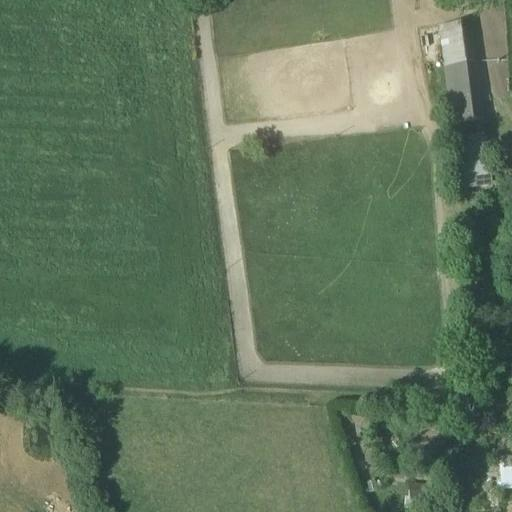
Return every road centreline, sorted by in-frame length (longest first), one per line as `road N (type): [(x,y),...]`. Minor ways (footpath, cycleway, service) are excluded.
road 1 (track): [(229,393),(511,408)]
road 2 (track): [(229,393),(0,382)]
